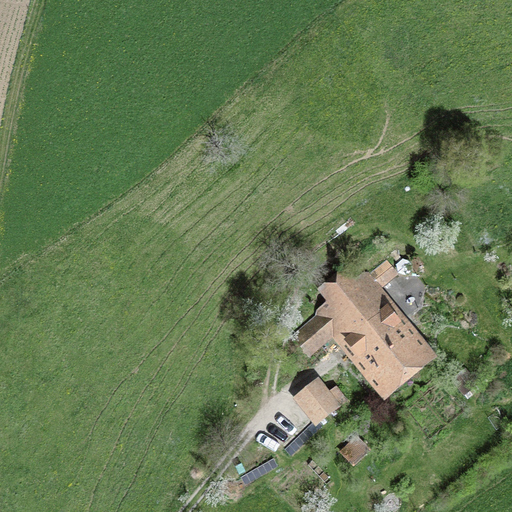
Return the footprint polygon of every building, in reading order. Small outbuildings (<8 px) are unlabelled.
[(387,259),(371,270),(380,283),(396,272),(387,259)] [(352,359),(378,392),(429,351),(404,320),(395,327),(361,283),(354,289),(343,276),(325,291),(335,304),(294,337),(308,354),(341,328),(361,353),(352,359)] [(454,382),(464,394),(475,386),(466,374),(454,382)] [(335,410),(346,402),(336,389),(325,397),(314,383),(297,396),(316,420),(333,407),(335,410)] [(356,438),(340,452),(351,465),(367,451),(356,438)]
